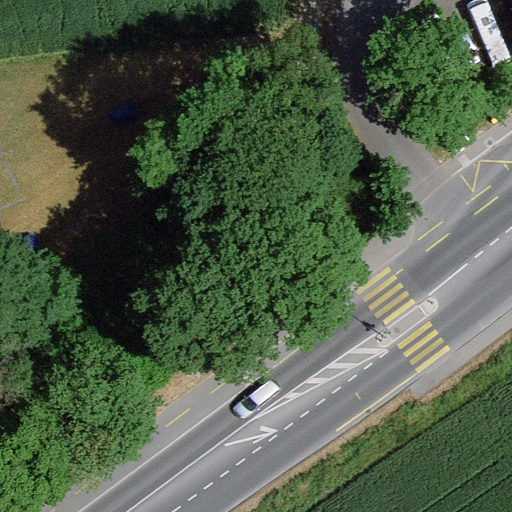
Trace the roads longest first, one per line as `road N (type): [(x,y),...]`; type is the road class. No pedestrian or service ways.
road 1 (secondary): [(149,511),(404,320)]
road 2 (secondary): [(511,239),(404,320)]
